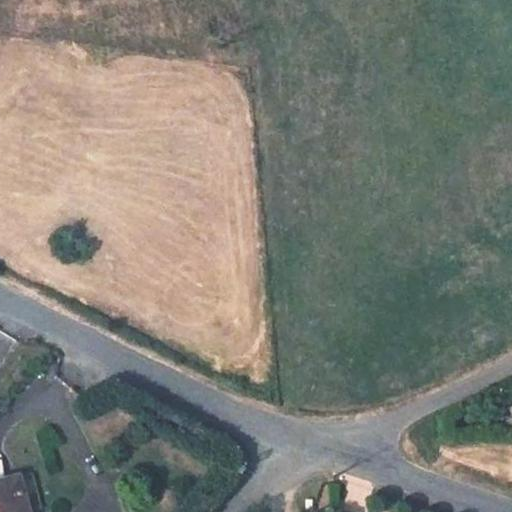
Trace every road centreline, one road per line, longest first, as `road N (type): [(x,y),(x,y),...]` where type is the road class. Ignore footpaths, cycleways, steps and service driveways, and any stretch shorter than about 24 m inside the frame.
road 1 (unclassified): [(0,298),(319,450)]
road 2 (unclassified): [(319,450),(511,362)]
road 3 (unclassified): [(319,450),(499,511)]
